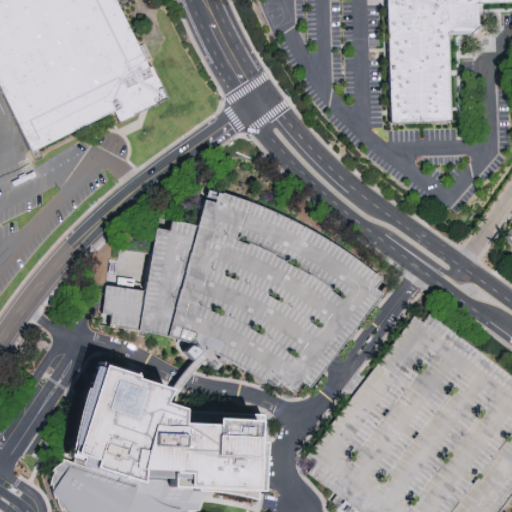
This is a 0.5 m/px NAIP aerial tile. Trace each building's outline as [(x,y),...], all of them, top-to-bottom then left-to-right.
[(115,0),(146,62),(149,61),(166,95),(117,119),(112,108),(30,152),(0,88),(0,0),(115,0)] [(388,127),(384,0),(511,0),(511,3),(475,5),(476,26),(467,35),(447,36),(449,125),(388,127)] [(282,214),(246,200),(208,188),(197,226),(157,217),(152,255),(120,248),(118,259),(109,258),(103,302),(99,325),(139,332),(139,336),(148,338),(150,333),(191,347),(184,353),(193,362),(201,357),(217,373),(223,367),(214,357),(215,355),(239,368),(266,386),(269,382),(279,389),(283,384),(297,395),(303,386),(311,392),(330,365),(390,285),(331,242),(282,214)] [(511,375),(511,491),(495,511),(361,511),(308,472),(315,464),(306,457),(358,389),(414,317),(423,323),(430,313),(511,375)] [(81,383),(64,453),(53,458),(46,472),(48,493),(58,511),(203,511),(208,499),(206,492),(254,500),(254,491),(260,492),(263,440),(255,440),(256,419),(214,416),(213,421),(179,420),(179,406),(160,399),(166,385),(130,373),(132,370),(98,360),(86,386),(81,383)]
